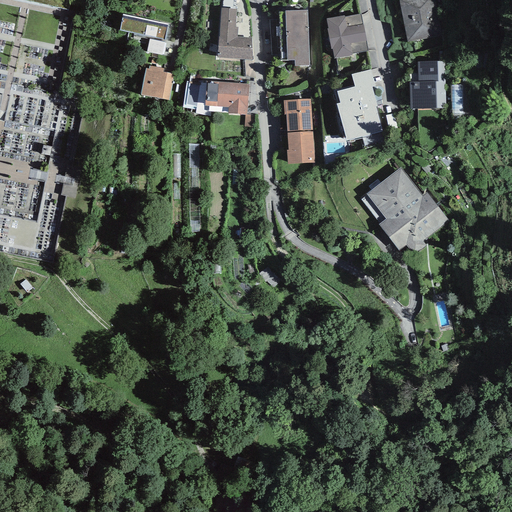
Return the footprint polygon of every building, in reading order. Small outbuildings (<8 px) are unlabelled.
[(222,0),(222,7),(235,9),(235,8),(235,0),(222,0)] [(435,0),(399,0),(407,41),(442,35),(435,0)] [(222,7),(221,7),(216,57),(252,60),(251,37),(237,36),(238,26),(235,26),(237,9),(235,9),(222,7)] [(309,64),(307,9),(285,10),(285,11),(279,11),(281,60),(294,59),(294,65),(309,64)] [(169,23),(116,13),(112,31),(150,39),(147,52),(162,55),(169,23)] [(332,48),(334,57),(352,54),(352,53),(368,50),(361,13),(345,16),(344,15),(326,18),(328,27),(327,28),(331,48),(332,48)] [(445,108),(444,61),(418,61),(418,81),(409,81),(410,109),(445,108)] [(164,68),(149,65),(149,68),(146,68),(140,94),(169,100),(174,74),(163,71),(164,68)] [(374,86),(370,69),(352,74),(355,85),(333,90),(346,142),(362,138),(362,136),(382,131),(375,106),(377,106),(372,87),(374,86)] [(249,84),(206,81),(204,105),(228,107),(228,113),(247,114),(249,84)] [(311,99),(283,100),(284,114),(286,114),(287,130),(312,129),(311,99)] [(255,115),(246,115),(245,127),(254,128),(255,115)] [(313,131),(287,132),(288,149),(286,149),(287,163),(314,162),(313,131)] [(431,169),(425,164),(421,168),(426,173),(431,169)] [(422,196),(400,167),(366,193),(386,218),(379,224),(399,250),(407,244),(414,254),(426,245),(423,241),(449,221),(427,192),(422,196)] [(273,275),(267,267),(260,273),(266,281),(267,280),(274,286),(280,280),(273,275)] [(26,279),(20,284),(26,292),(32,288),(26,279)] [(274,372),(285,387),(293,381),(282,366),(274,372)] [(239,422),(245,414),(238,408),(234,412),(231,409),(228,413),(239,422)] [(254,464),(238,456),(233,468),(242,471),(250,475),(254,464)] [(233,468),(221,463),(216,478),(237,485),(242,471),(233,468)]
